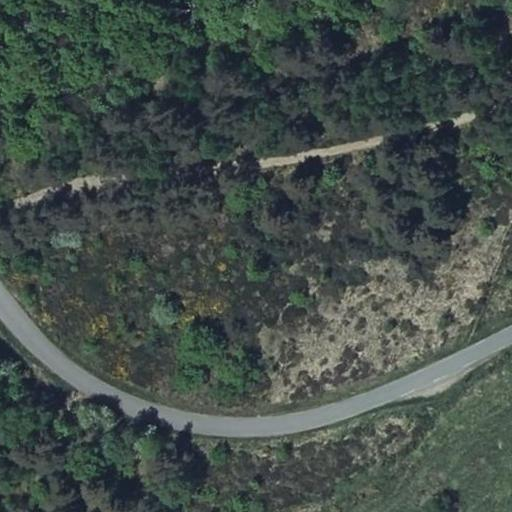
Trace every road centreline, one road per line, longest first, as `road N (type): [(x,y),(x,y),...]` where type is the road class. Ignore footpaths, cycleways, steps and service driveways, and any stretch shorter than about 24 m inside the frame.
road 1 (unclassified): [(0,300),(84,385),(180,421),(291,423),(375,399),(511,336)]
road 2 (track): [(511,102),(137,169),(0,210)]
road 3 (track): [(511,246),(457,361)]
